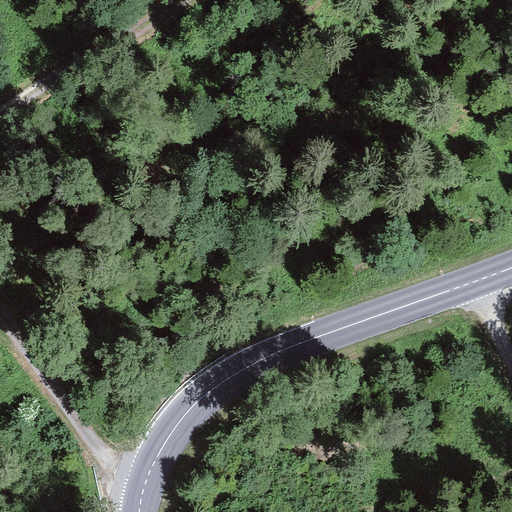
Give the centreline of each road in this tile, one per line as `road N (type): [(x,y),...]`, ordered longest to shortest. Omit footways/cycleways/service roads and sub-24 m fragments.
road 1 (tertiary): [(140,511),(174,429),(240,373),(511,269)]
road 2 (track): [(144,494),(55,391),(0,310)]
road 3 (track): [(0,112),(188,0)]
